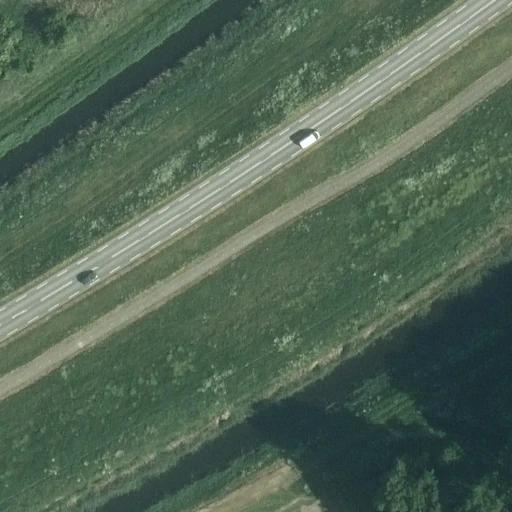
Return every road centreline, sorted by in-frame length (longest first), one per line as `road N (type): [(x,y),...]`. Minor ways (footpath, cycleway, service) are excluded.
road 1 (secondary): [(0,326),(369,90),(494,0)]
road 2 (track): [(213,511),(304,460),(340,511)]
